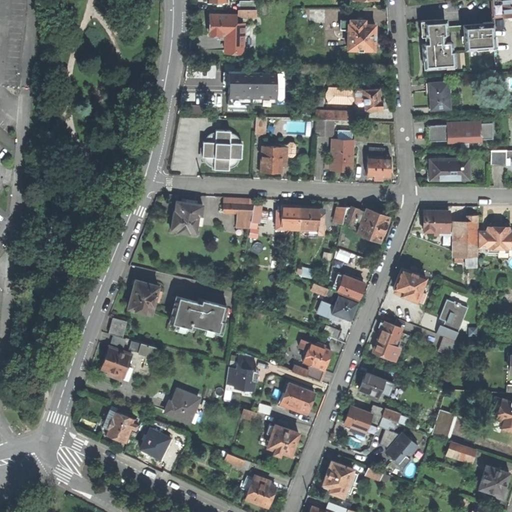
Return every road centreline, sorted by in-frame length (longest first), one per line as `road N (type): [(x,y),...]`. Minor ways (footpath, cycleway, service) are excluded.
road 1 (residential): [(407,194),(290,511)]
road 2 (residential): [(143,180),(49,433)]
road 3 (residential): [(143,180),(407,194)]
road 4 (residential): [(395,0),(407,194)]
road 5 (residential): [(173,0),(167,73),(143,180)]
road 6 (unclassified): [(209,511),(49,433)]
